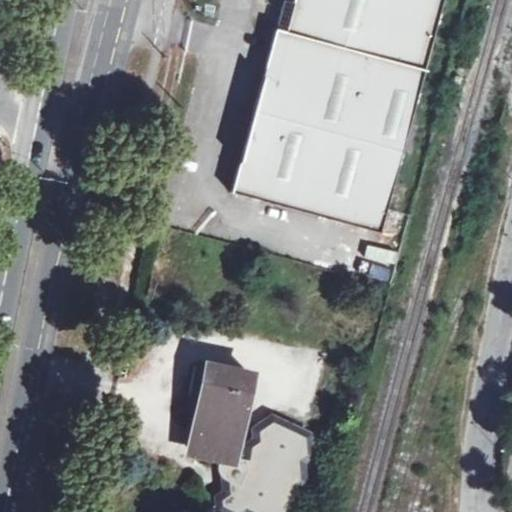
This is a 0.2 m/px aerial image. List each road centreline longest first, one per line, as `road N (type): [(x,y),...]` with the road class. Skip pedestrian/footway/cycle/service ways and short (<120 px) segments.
road 1 (primary): [(7,511),(122,0)]
road 2 (unknown): [(222,48),(203,134),(207,193),(237,218),(374,257)]
road 3 (primary): [(64,0),(0,319)]
road 4 (unclassified): [(481,511),(482,428),(511,268)]
